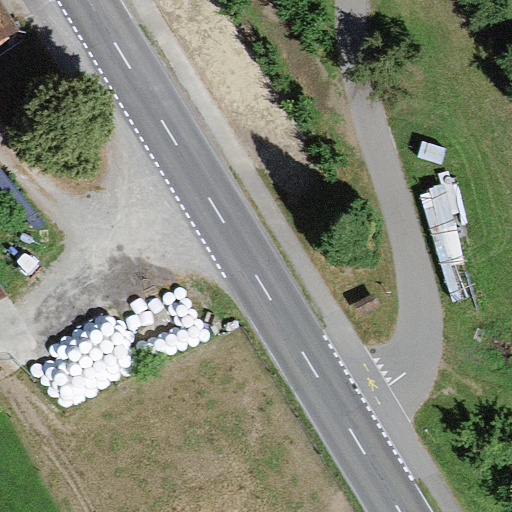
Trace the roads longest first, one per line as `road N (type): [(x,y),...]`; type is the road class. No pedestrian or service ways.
road 1 (secondary): [(91,0),(341,414)]
road 2 (residential): [(341,414),(408,373),(417,293),(405,230),(361,116),(347,0)]
road 3 (unknown): [(215,205),(22,306)]
